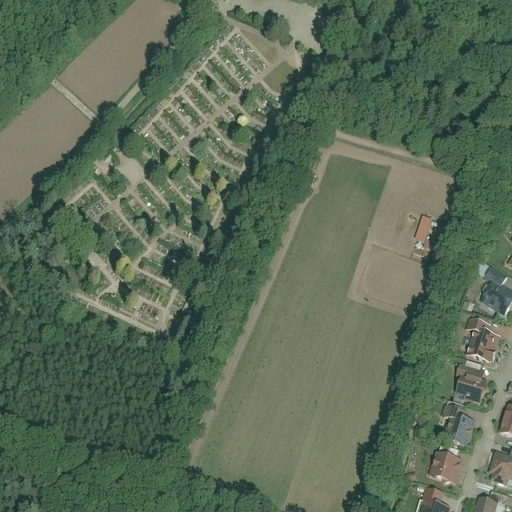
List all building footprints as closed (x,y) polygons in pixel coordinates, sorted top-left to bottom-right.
[(500,290),(502,286),(508,278),(492,268),(484,279),(492,284),(500,290)] [(481,302),(503,317),(511,303),(511,292),(502,286),(500,290),(492,284),(481,302)] [(474,331),(488,335),(490,327),(469,321),(466,332),(473,334),(474,331)] [(466,357),(493,364),(500,339),(488,335),(474,331),(473,334),(466,357)] [(461,376),(481,381),(484,372),(460,365),(456,378),(460,379),(461,376)] [(455,399),(480,406),(487,382),(481,381),(461,376),(460,379),(455,399)] [(499,435),(511,438),(511,408),(507,407),(499,435)] [(450,418),(464,422),(467,413),(445,408),(442,419),(449,421),(450,418)] [(443,444),(467,450),(474,425),(464,422),(450,418),(449,421),(443,444)] [(441,447),(438,455),(456,460),(459,452),(441,447)] [(492,476),(490,482),(507,487),(509,481),(511,482),(511,458),(509,458),(494,453),(488,475),(492,476)] [(428,478),(455,486),(462,462),(456,460),(438,455),(435,454),(428,478)] [(426,491),(423,503),(441,507),(444,495),(426,491)] [(491,493),(489,502),(497,504),(505,506),(508,498),(491,493)] [(475,511),(494,511),(497,504),(489,502),(479,499),(475,511)] [(420,511),(449,511),(450,510),(441,507),(423,503),(420,511)]
